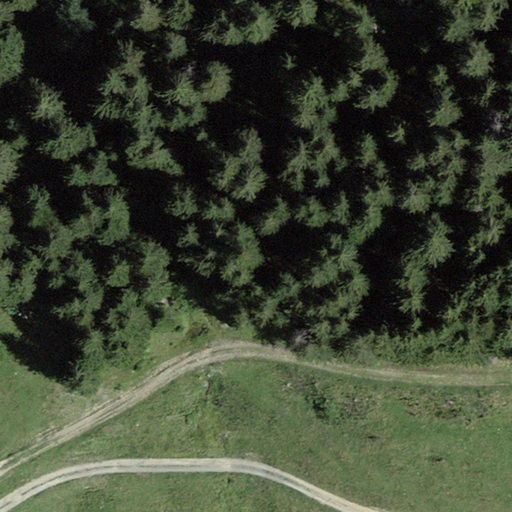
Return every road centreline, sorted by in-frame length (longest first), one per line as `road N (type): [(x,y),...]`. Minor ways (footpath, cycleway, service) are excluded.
road 1 (track): [(511,378),(366,373),(230,351),(185,365),(0,475)]
road 2 (track): [(363,511),(293,481),(234,467),(101,468),(61,476),(0,507)]
